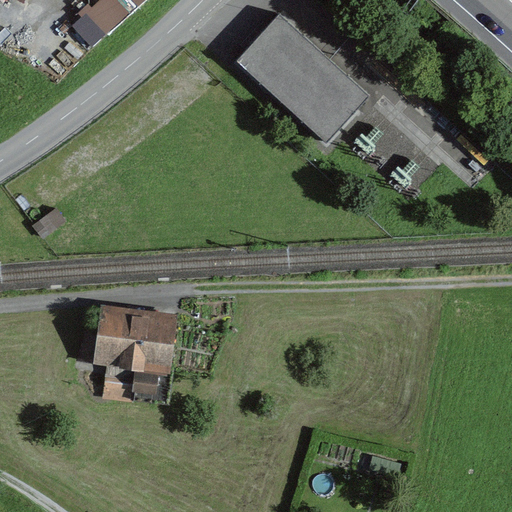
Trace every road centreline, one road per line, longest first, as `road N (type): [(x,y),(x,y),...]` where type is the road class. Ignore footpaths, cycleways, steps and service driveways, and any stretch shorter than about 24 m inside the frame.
road 1 (track): [(198,288),(511,278)]
road 2 (unclassified): [(0,161),(202,0)]
